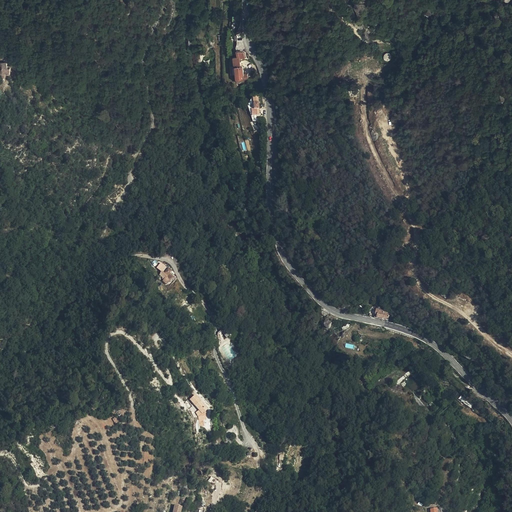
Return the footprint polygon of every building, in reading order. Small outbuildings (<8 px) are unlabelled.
[(237,71),(238,81),(239,79),(248,76),(246,72),(243,72),(243,63),(241,63),(241,55),(246,55),(245,48),(238,46),(239,53),(237,53),(237,71)] [(10,65),(0,65),(0,70),(0,73),(0,78),(6,79),(6,76),(12,76),(12,69),(10,69),(10,65)] [(6,125),(0,125),(0,132),(8,135),(10,126),(9,126),(9,123),(6,123),(6,125)] [(163,271),(159,275),(165,280),(169,276),(163,271)] [(376,318),(387,320),(389,314),(387,314),(387,312),(376,309),(375,314),(377,315),(376,318)] [(231,342),(223,345),(229,359),(238,356),(231,342)] [(464,397),(461,402),(470,409),(473,404),(464,397)] [(208,412),(195,398),(190,402),(201,412),(203,415),(206,414),(208,412)] [(202,423),(207,420),(206,414),(203,415),(201,412),(198,415),(200,417),(202,423)]
